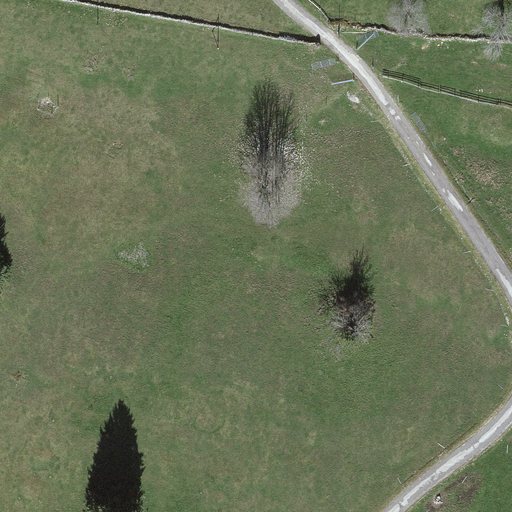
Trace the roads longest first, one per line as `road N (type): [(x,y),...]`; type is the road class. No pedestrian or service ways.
road 1 (track): [(282,0),(359,67),(511,290)]
road 2 (track): [(511,408),(394,511)]
